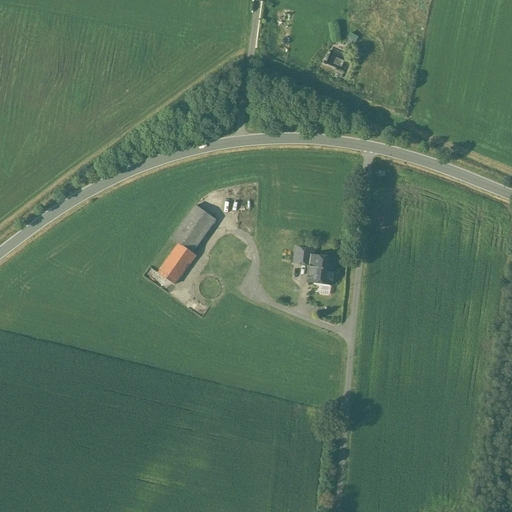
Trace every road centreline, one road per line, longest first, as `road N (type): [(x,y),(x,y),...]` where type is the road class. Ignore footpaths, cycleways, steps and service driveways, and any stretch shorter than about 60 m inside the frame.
road 1 (tertiary): [(369,147),(276,139),(167,156),(88,192),(0,253)]
road 2 (unclassified): [(338,511),(369,147)]
road 3 (tertiary): [(511,195),(369,147)]
